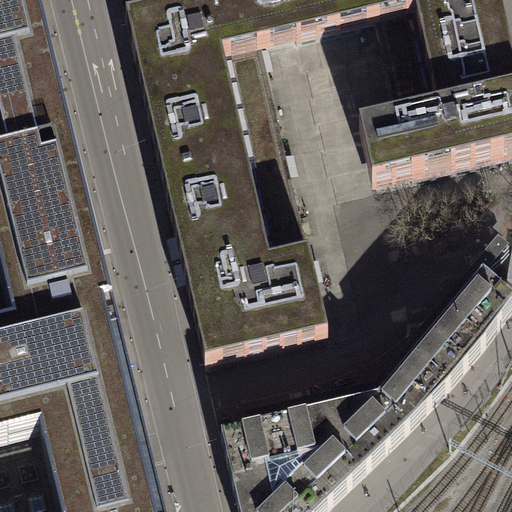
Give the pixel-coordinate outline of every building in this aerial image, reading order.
[(0,0),(0,278),(18,351),(115,328),(34,0),(0,0)] [(243,0),(123,28),(198,350),(204,373),(323,345),(304,260),(256,59),(279,54),(300,49),(288,0),(243,0)] [(288,0),(300,49),(376,31),(400,134),(358,143),(371,197),(412,187),(511,164),(511,73),(495,0),(288,0)] [(360,386),(416,437),(428,424),(451,400),(466,383),(484,361),(500,341),(511,323),(511,256),(489,237),(360,386)] [(0,355),(0,511),(160,511),(142,442),(115,328),(18,351),(0,355)] [(360,386),(212,424),(233,511),(338,511),(348,502),(359,492),(371,481),(385,467),(401,451),(416,437),(360,386)]
